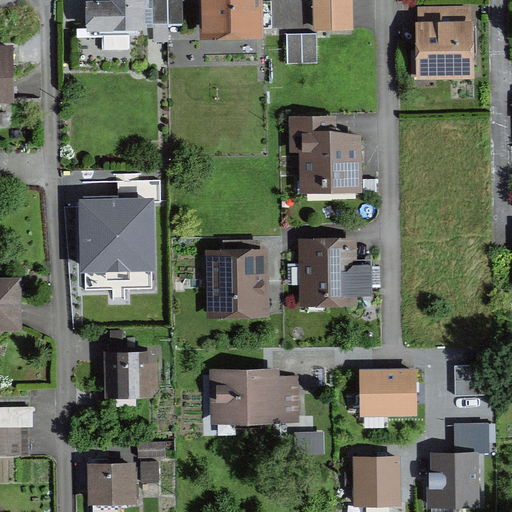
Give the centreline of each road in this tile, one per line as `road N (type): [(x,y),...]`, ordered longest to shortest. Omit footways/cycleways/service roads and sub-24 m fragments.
road 1 (unclassified): [(66,511),(47,0)]
road 2 (unclassified): [(391,354),(385,0)]
road 3 (residential): [(503,242),(498,0)]
